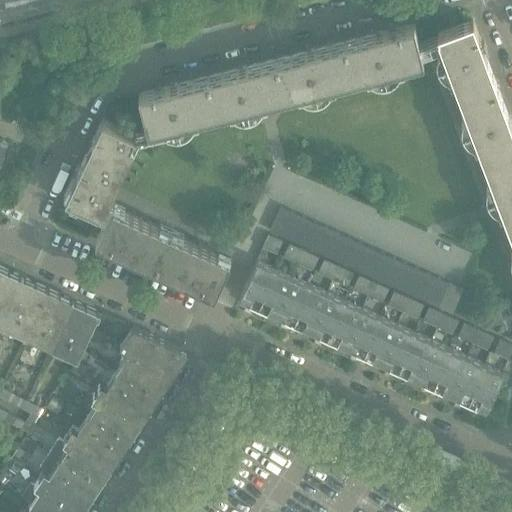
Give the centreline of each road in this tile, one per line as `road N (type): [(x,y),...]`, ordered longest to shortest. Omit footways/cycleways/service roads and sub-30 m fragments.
road 1 (residential): [(399,0),(103,76),(17,247)]
road 2 (residential): [(511,454),(479,455),(225,343)]
road 3 (residential): [(225,343),(17,247)]
road 4 (residential): [(115,511),(225,343)]
